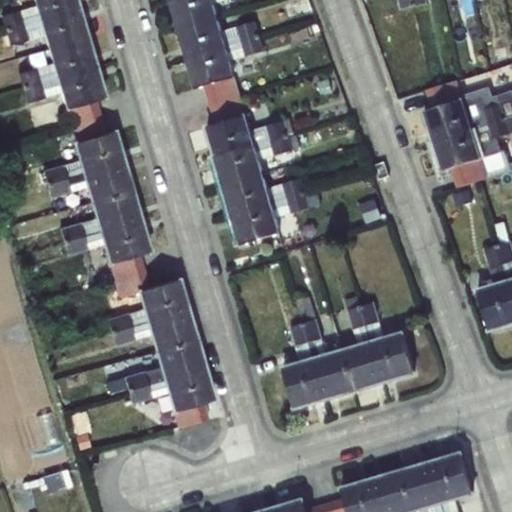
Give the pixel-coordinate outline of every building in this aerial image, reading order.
[(79,9),(76,0),(34,0),(36,5),(40,19),(79,9)] [(210,0),(169,0),(178,30),(216,19),(212,4),(210,0)] [(307,0),(300,0),(285,5),(288,16),(311,10),(307,0)] [(414,5),(412,0),(399,0),(401,8),(409,6),(414,5)] [(24,24),(40,19),(36,5),(20,10),(24,24)] [(409,6),(401,8),(404,25),(412,24),(409,6)] [(87,37),(79,9),(40,19),(45,34),(49,48),(87,37)] [(24,24),(20,10),(2,15),(5,28),(6,29),(24,24)] [(45,34),(40,19),(24,24),(28,39),(45,34)] [(216,19),(178,30),(186,57),(224,46),(220,32),(216,19)] [(237,27),(241,41),(260,36),(255,21),(237,27)] [(28,39),(24,24),(6,29),(10,45),(28,39)] [(220,32),(224,46),(241,41),(237,27),(220,32)] [(260,36),(241,41),(245,57),(264,51),(260,36)] [(95,67),(87,37),(49,48),(55,71),(57,77),(57,78),(95,67)] [(245,57),(241,41),(224,46),(229,61),(245,57)] [(224,46),(186,57),(195,88),(204,86),(233,77),(229,61),(224,46)] [(506,46),(494,48),(495,58),(507,57),(506,46)] [(104,96),(95,67),(57,78),(61,90),(66,107),(96,98),(104,96)] [(22,87),(41,82),(39,75),(36,68),(18,73),(22,87)] [(41,82),(57,77),(55,71),(39,75),(41,82)] [(57,77),(41,82),(44,96),(61,90),(57,78),(57,77)] [(233,77),(204,86),(210,105),(239,96),(233,77)] [(462,100),(463,102),(470,100),(468,93),(465,79),(427,90),(433,109),(462,100)] [(329,80),(319,83),(322,94),(332,92),(329,80)] [(44,96),(41,82),(22,87),(26,103),(45,97),(44,96)] [(482,97),(485,109),(501,104),(511,100),(511,90),(493,97),(490,86),(468,93),(470,100),(482,97)] [(239,96),(210,105),(215,124),(245,116),(239,96)] [(470,100),(463,102),(471,129),(488,124),(483,109),(485,109),(482,97),(470,100)] [(96,98),(66,107),(70,124),(101,116),(96,98)] [(433,109),(424,112),(433,141),(472,130),(471,129),(463,102),(462,100),(433,109)] [(511,100),(501,104),(505,118),(511,116),(511,100)] [(505,118),(501,104),(485,109),(483,109),(488,124),(505,118)] [(340,105),(321,111),(323,121),(343,114),(340,105)] [(70,124),(66,107),(60,112),(63,125),(70,124)] [(101,116),(70,124),(74,141),(105,133),(101,116)] [(250,131),(245,116),(215,124),(207,127),(216,157),(254,145),(250,131)] [(497,137),(510,134),(505,118),(488,124),(492,139),(497,137)] [(284,121),(288,136),(294,135),(289,119),(284,121)] [(266,126),(270,141),(288,136),(284,121),(266,126)] [(501,151),(497,137),(492,139),(488,124),(471,129),(472,130),(480,157),(501,151)] [(266,126),(250,131),(254,145),(270,141),(266,126)] [(105,133),(74,141),(79,159),(83,173),(123,161),(114,130),(105,133)] [(472,130),(433,141),(443,171),(451,168),(481,159),(480,157),(472,130)] [(288,136),(270,141),(274,155),(293,150),(292,149),(289,138),(288,136)] [(289,138),(292,149),(299,147),(296,136),(289,138)] [(274,155),(270,141),(254,145),(258,160),(274,155)] [(258,160),(254,145),(216,157),(224,185),(262,174),(258,160)] [(511,169),(506,149),(501,151),(480,157),(481,159),(487,178),(511,170),(511,169)] [(66,177),(83,173),(79,159),(62,164),(66,177)] [(487,178),(481,159),(451,168),(457,187),(487,178)] [(123,161),(83,173),(87,188),(92,203),(132,191),(123,161)] [(47,184),(66,177),(62,164),(43,170),(47,184)] [(87,188),(83,173),(66,177),(70,190),(71,194),(87,188)] [(266,188),(262,174),(224,185),(233,215),(271,204),(271,202),(266,188)] [(66,177),(47,184),(48,188),(50,196),(70,190),(66,177)] [(302,179),(305,193),(313,191),(310,177),(302,179)] [(284,184),(287,198),(305,193),(302,179),(284,184)] [(266,188),(271,202),(287,198),(284,184),(266,188)] [(43,198),(50,196),(48,188),(41,190),(43,198)] [(470,189),(451,195),(455,208),(475,202),(470,189)] [(140,220),(132,191),(92,203),(96,218),(100,230),(140,220)] [(305,193),(287,198),(289,205),(292,213),(310,208),(305,193)] [(289,205),(287,198),(271,202),(271,204),(273,210),(289,205)] [(273,210),(271,204),(233,215),(241,245),(280,234),(273,210)] [(83,235),(100,230),(96,218),(79,223),(83,235)] [(149,251),(140,220),(100,230),(103,244),(109,262),(139,254),(149,251)] [(64,241),(83,235),(79,223),(60,228),(64,241)] [(55,243),(64,241),(60,228),(52,230),(55,243)] [(103,244),(100,230),(83,235),(87,248),(103,244)] [(375,230),(359,235),(361,247),(378,242),(375,230)] [(87,248),(83,235),(64,241),(64,242),(68,254),(87,248)] [(68,254),(64,242),(56,244),(60,256),(68,254)] [(498,245),(504,264),(511,261),(511,243),(511,242),(498,245)] [(491,267),(504,264),(498,245),(485,249),(491,267)] [(144,271),(139,254),(109,262),(114,279),(144,271)] [(496,285),(510,281),(504,264),(491,267),(496,285)] [(401,266),(389,270),(397,290),(409,286),(401,266)] [(39,267),(28,270),(31,280),(41,277),(39,267)] [(149,287),(144,271),(114,279),(118,292),(119,296),(138,290),(149,287)] [(118,292),(114,279),(102,284),(106,296),(118,292)] [(149,287),(138,290),(143,308),(147,321),(188,309),(179,279),(149,287)] [(496,285),(478,290),(490,330),(511,323),(511,288),(510,281),(496,285)] [(296,297),(304,324),(317,320),(311,297),(303,299),(302,295),(296,297)] [(348,310),(360,307),(357,297),(345,300),(348,310)] [(361,307),(367,326),(380,322),(374,303),(361,307)] [(354,329),(367,326),(361,307),(360,307),(348,310),(354,329)] [(131,326),(147,321),(143,308),(127,313),(131,326)] [(188,309),(147,321),(151,334),(156,350),(196,338),(188,309)] [(111,332),(131,326),(127,313),(107,319),(111,332)] [(304,324),(309,343),(322,339),(317,320),(304,324)] [(151,334),(147,321),(131,326),(135,339),(151,334)] [(367,326),(372,343),(385,339),(380,322),(367,326)] [(296,346),(309,343),(304,324),(291,327),(296,346)] [(135,339),(131,326),(111,332),(115,345),(135,339)] [(359,347),(372,343),(367,326),(354,329),(359,347)] [(412,350),(431,346),(424,327),(408,333),(412,350)] [(385,339),(372,343),(384,382),(415,373),(403,334),(385,339)] [(205,369),(196,338),(156,350),(160,366),(164,379),(164,380),(205,369)] [(327,356),(322,339),(309,343),(314,360),(327,356)] [(302,363),(314,360),(309,343),(296,346),(302,363)] [(359,347),(343,351),(354,391),(384,382),(372,343),(359,347)] [(327,356),(314,360),(325,399),(354,391),(343,351),(327,356)] [(302,363),(284,369),(295,408),(325,399),(314,360),(302,363)] [(147,384),(164,379),(160,366),(144,371),(147,384)] [(213,399),(205,369),(164,380),(168,393),(173,410),(203,401),(213,399)] [(128,390),(147,384),(144,371),(124,377),(128,390)] [(164,380),(164,379),(147,384),(151,397),(168,393),(164,380)] [(132,403),(151,397),(147,384),(128,390),(132,403)] [(203,401),(173,410),(178,427),(208,419),(203,401)] [(431,463),(443,502),(449,501),(474,493),(462,453),(431,463)] [(402,471),(414,511),(429,507),(441,503),(443,502),(431,463),(402,471)] [(373,480),(383,511),(409,511),(414,511),(402,471),(373,480)] [(344,500),(348,511),(383,511),(373,480),(341,489),(344,500)] [(306,510),(306,511),(348,511),(344,500),(306,510)] [(303,501),(273,509),(273,511),(306,511),(306,510),(303,501)] [(443,511),(451,511),(449,501),(443,502),(441,503),(443,511)] [(443,511),(441,503),(429,507),(430,511),(443,511)]
